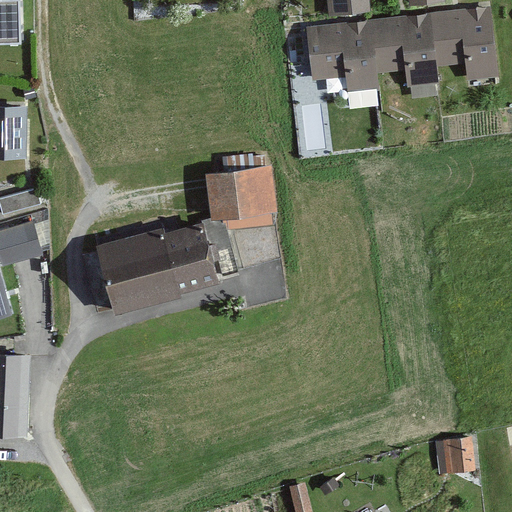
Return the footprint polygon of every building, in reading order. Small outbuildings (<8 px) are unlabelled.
[(0,0),(0,38),(23,38),(20,0),(0,0)] [(368,0),(321,0),(323,11),(369,7),(368,0)] [(492,1),(299,17),(304,77),(344,74),(345,89),(375,87),(373,64),(405,62),(407,84),(437,81),(435,58),(464,55),(466,79),(498,76),(492,1)] [(27,108),(0,107),(0,159),(25,160),(27,108)] [(271,164),(207,168),(211,228),(275,224),(271,164)] [(35,183),(0,190),(0,210),(39,201),(35,183)] [(205,215),(96,242),(112,305),(221,278),(205,215)] [(34,218),(0,226),(0,250),(3,262),(43,252),(34,218)] [(0,266),(0,311),(12,308),(0,266)] [(29,347),(0,345),(0,427),(26,428),(29,347)] [(471,436),(438,439),(441,470),(474,466),(471,436)] [(312,511),(305,478),(283,483),(289,511),(312,511)]
